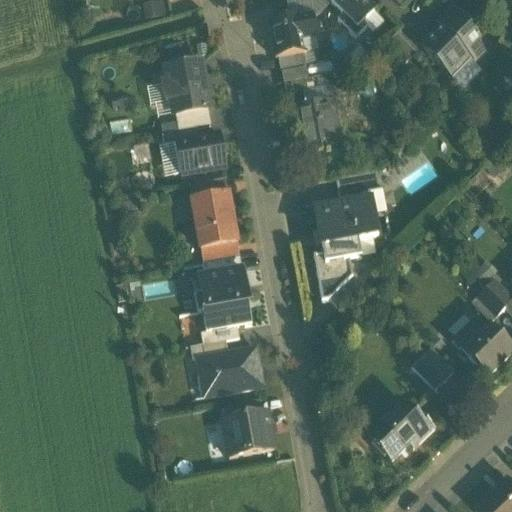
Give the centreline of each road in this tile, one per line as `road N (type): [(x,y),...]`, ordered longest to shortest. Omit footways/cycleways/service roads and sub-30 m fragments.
road 1 (residential): [(228,0),(318,511)]
road 2 (track): [(0,76),(231,13)]
road 3 (residential): [(511,417),(417,511)]
